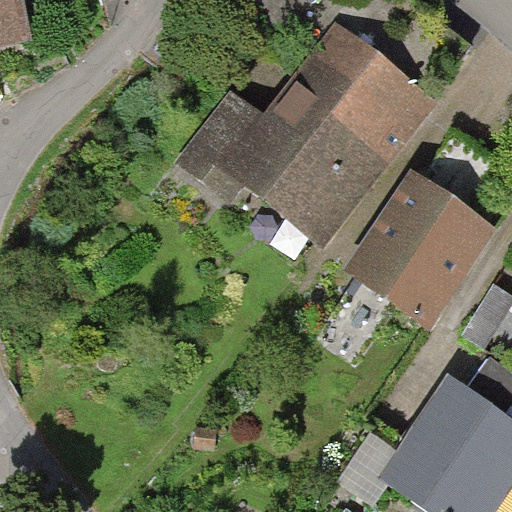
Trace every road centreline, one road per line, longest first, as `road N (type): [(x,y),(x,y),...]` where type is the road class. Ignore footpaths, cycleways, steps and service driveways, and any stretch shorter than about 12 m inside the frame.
road 1 (unclassified): [(167,0),(81,83),(0,133)]
road 2 (residential): [(0,404),(73,511)]
